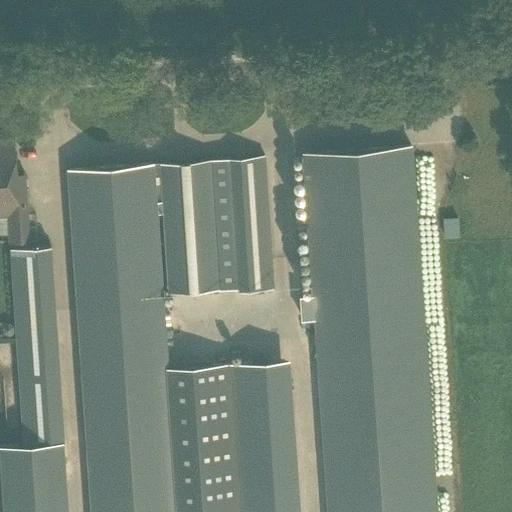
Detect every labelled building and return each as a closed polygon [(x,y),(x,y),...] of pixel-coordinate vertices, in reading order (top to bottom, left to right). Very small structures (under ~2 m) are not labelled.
[(0,216),(7,216),(9,233),(9,243),(11,243),(32,241),(27,174),(17,174),(16,159),(15,139),(0,140),(0,216)] [(437,511),(412,143),(303,151),(327,511),(437,511)] [(179,511),(169,366),(157,200),(163,200),(170,292),(240,287),(240,291),(274,288),(265,155),(161,162),(67,168),(90,511),(179,511)] [(444,218),(443,218),(445,237),(459,236),(460,236),(458,217),(444,218)] [(10,248),(24,443),(65,440),(51,245),(10,248)] [(7,322),(1,326),(2,333),(9,336),(14,332),(13,325),(7,322)] [(300,511),(290,358),(227,362),(237,511),(300,511)] [(237,511),(227,362),(169,366),(179,511),(237,511)] [(24,443),(0,443),(0,457),(3,511),(69,511),(65,440),(24,443)]
